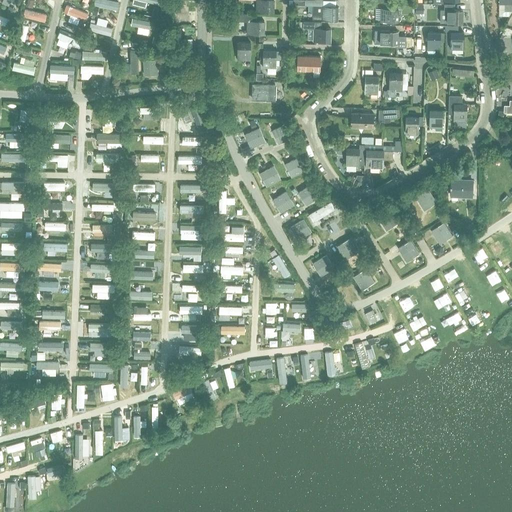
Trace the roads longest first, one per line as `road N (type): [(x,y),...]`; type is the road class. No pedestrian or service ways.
road 1 (residential): [(351,46),(345,74),(309,121),(336,180),(354,192),(377,191),(470,137),(488,114),(476,0)]
road 2 (unknown): [(0,439),(164,376)]
